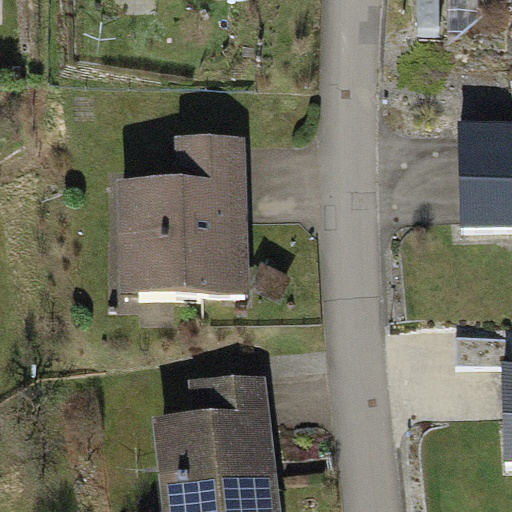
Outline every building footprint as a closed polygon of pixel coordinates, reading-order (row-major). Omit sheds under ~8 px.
[(413,0),(414,30),(450,29),(449,0),(413,0)] [(511,134),(455,137),(459,243),(511,240),(511,134)] [(253,305),(244,151),(179,154),(181,195),(113,199),(120,313),(253,305)] [(511,369),(503,370),(507,474),(511,474),(511,369)] [(197,434),(153,437),(158,511),(283,511),(274,393),(194,399),(197,434)]
